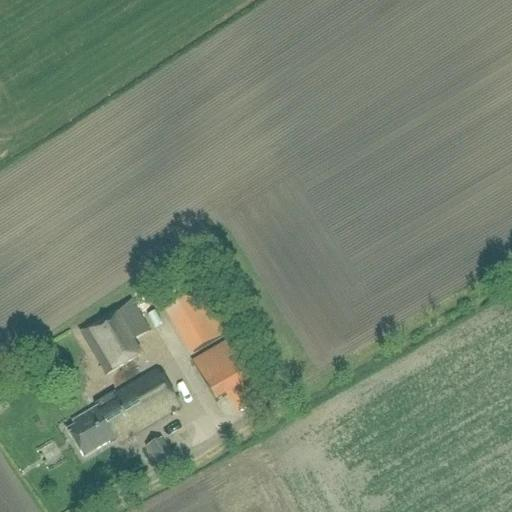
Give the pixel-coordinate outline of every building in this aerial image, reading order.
[(157,293),(163,303),(182,292),(176,281),(157,293)] [(160,313),(177,351),(213,335),(196,297),(160,313)] [(79,335),(107,380),(143,357),(134,343),(115,312),(79,335)] [(227,343),(192,364),(215,404),(251,384),(227,343)] [(117,444),(177,408),(156,374),(72,424),(74,429),(68,433),(83,458),(114,440),(117,444)] [(161,442),(147,451),(157,468),(172,459),(161,442)]
